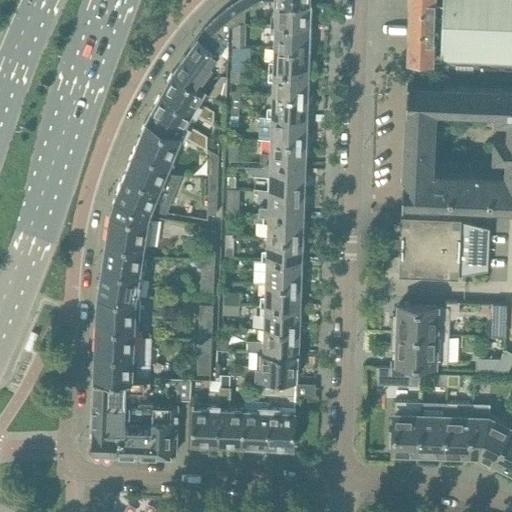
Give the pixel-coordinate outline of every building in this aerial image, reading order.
[(172,70),(171,72),(196,86),(218,50),(213,46),(224,33),(225,25),(227,26),(227,23),(253,0),(240,0),(218,15),(198,35),(172,70)] [(275,0),(274,23),(308,25),(309,16),(311,13),(311,6),(309,4),(309,1),(275,0)] [(434,0),(410,0),(408,57),(431,57),(432,57),(434,0)] [(511,0),(434,0),(432,57),(431,57),(431,69),(488,71),(488,76),(511,77),(511,0)] [(228,22),(227,23),(227,26),(227,27),(229,27),(231,27),(234,27),(234,26),(240,23),(244,23),(244,8),(238,14),(228,22)] [(274,23),(273,47),(308,48),(308,46),(310,44),(310,37),(308,35),(308,25),(274,23)] [(231,33),(231,45),(233,45),(243,46),(243,34),(231,33)] [(273,47),(272,70),(307,71),(307,61),(309,59),(310,52),(307,50),(308,48),(273,47)] [(230,58),(230,69),(238,69),(238,58),(230,58)] [(238,69),(230,69),(230,79),(238,79),(238,69)] [(272,70),(272,93),(306,95),(306,93),(308,91),(309,84),(306,81),(307,71),(272,70)] [(171,72),(159,94),(190,111),(211,123),(211,111),(195,103),(203,89),(196,86),(171,72)] [(220,74),(208,90),(222,97),(225,99),(225,92),(226,74),(223,74),(220,74)] [(511,85),(407,80),(402,200),(511,205),(511,85)] [(272,93),(271,117),(305,118),(305,108),(308,106),(308,98),(306,96),(306,95),(272,93)] [(183,124),(190,111),(159,94),(146,118),(144,121),(179,134),(205,148),(206,136),(183,124)] [(230,104),(230,115),(238,115),(238,104),(230,104)] [(237,126),(238,115),(230,115),(229,125),(237,126)] [(260,127),(260,140),(270,140),(304,141),(304,140),(307,137),(307,130),(305,128),(305,118),(271,117),(261,116),(260,127)] [(115,193),(110,209),(147,215),(147,211),(148,209),(167,212),(183,174),(170,172),(179,150),(173,148),(179,134),(144,121),(131,155),(115,193)] [(260,153),(260,163),(269,163),(303,164),(304,154),(306,151),(306,144),(304,142),(304,141),(270,140),(269,154),(260,153)] [(230,144),(229,159),(231,161),(237,162),(238,145),(230,144)] [(207,214),(216,214),(218,154),(209,150),(207,214)] [(263,166),(262,176),(268,176),(268,186),(303,188),(303,186),(305,184),(305,177),(303,174),(303,164),(269,163),(269,167),(263,166)] [(236,175),(228,174),(228,185),(236,185),(236,175)] [(267,213),(267,210),(302,211),(302,201),(304,199),(305,192),(303,189),(303,188),(268,186),(267,204),(258,203),(257,212),(267,213)] [(227,200),(227,211),(238,211),(238,201),(227,200)] [(135,293),(139,267),(144,268),(146,256),(148,244),(142,243),(147,215),(110,209),(104,251),(98,291),(135,295),(135,293)] [(254,212),(253,222),(266,223),(266,234),(301,236),(301,234),(303,232),(304,225),(301,222),(302,211),(267,210),(267,213),(257,212),(254,212)] [(234,222),(234,212),(226,211),(226,222),(234,222)] [(489,227),(461,220),(461,217),(401,215),(400,236),(402,236),(402,239),(397,239),(396,249),(402,249),(402,253),(400,253),(399,274),(458,277),(459,274),(488,269),(489,227)] [(201,267),(200,292),(213,293),(216,229),(206,229),(205,258),(197,257),(197,266),(201,267)] [(266,234),(265,257),(300,259),(300,249),(303,247),(303,240),(301,237),(301,236),(266,234)] [(225,256),(233,256),(233,247),(225,247),(225,256)] [(233,256),(225,256),(224,268),(232,268),(233,256)] [(265,257),(264,280),(299,282),(299,280),(302,278),(302,271),(300,268),(300,259),(265,257)] [(264,280),(263,303),(298,305),(299,295),(301,293),(301,285),(299,283),(299,282),(264,280)] [(95,373),(151,376),(153,339),(138,338),(138,324),(134,324),(135,295),(98,291),(95,373)] [(223,302),(231,302),(238,302),(239,293),(223,293),(223,302)] [(391,318),(391,320),(392,320),(391,332),(449,334),(449,318),(453,318),(458,313),(459,301),(445,300),(445,305),(398,304),(398,314),(392,313),(392,318),(391,318)] [(223,314),(238,314),(238,302),(231,302),(223,302),(223,314)] [(492,302),(491,315),(506,316),(507,302),(492,302)] [(263,303),(263,326),(298,327),(298,326),(300,324),(300,316),(298,314),(298,305),(263,303)] [(210,374),(213,304),(200,304),(199,330),(194,330),(194,347),(198,347),(197,373),(210,374)] [(246,338),(246,349),(248,349),(297,351),(297,341),(300,339),(300,331),(298,329),(298,327),(263,326),(262,340),(256,339),(256,338),(246,338)] [(218,338),(227,339),(227,328),(219,327),(218,338)] [(396,361),(447,363),(449,334),(391,332),(391,344),(390,344),(390,346),(391,346),(391,351),(396,351),(396,361)] [(240,364),(240,375),(245,376),(296,377),(296,367),(296,364),(296,363),(300,363),(300,352),(297,352),(297,351),(248,349),(248,365),(240,364)] [(511,352),(505,349),(500,358),(476,357),(476,369),(508,370),(511,361),(511,352)] [(378,365),(377,383),(405,384),(417,385),(417,372),(417,367),(378,365)] [(139,396),(147,396),(147,392),(150,393),(151,376),(95,373),(94,401),(126,402),(139,402),(139,396)] [(435,385),(447,385),(448,373),(435,373),(435,385)] [(447,385),(459,385),(459,373),(448,373),(447,385)] [(176,388),(176,400),(189,401),(190,377),(163,376),(162,388),(176,388)] [(270,394),(268,444),(279,445),(279,447),(290,448),(290,445),(293,445),(296,382),(271,381),(270,394)] [(221,386),(220,392),(219,442),(229,443),(229,445),(240,445),(240,443),(243,443),(244,407),(230,406),(231,386),(221,386)] [(206,442),(219,442),(220,392),(211,391),(211,406),(194,405),(192,441),(195,441),(195,444),(206,444),(206,442)] [(244,407),(243,443),(245,443),(245,446),(256,446),(256,444),(268,444),(270,394),(263,394),(261,394),(260,400),(244,399),(244,407)] [(418,452),(420,412),(421,412),(422,400),(395,399),(394,429),(388,429),(387,449),(393,449),(393,451),(418,452)] [(418,452),(418,454),(435,454),(435,452),(444,453),(446,401),(422,400),(421,412),(420,412),(418,452)] [(94,401),(92,443),(97,449),(124,450),(126,402),(94,401)] [(473,402),(446,401),(444,453),(444,455),(461,455),(461,453),(470,453),(472,414),(473,414),(473,402)] [(153,403),(139,402),(126,402),(124,450),(151,451),(153,403)] [(472,414),(470,453),(479,454),(493,461),(511,425),(489,415),(489,403),(473,402),(473,414),(472,414)] [(153,403),(151,451),(176,452),(178,404),(153,403)] [(493,461),(501,465),(500,467),(511,472),(511,422),(511,425),(493,461)]
